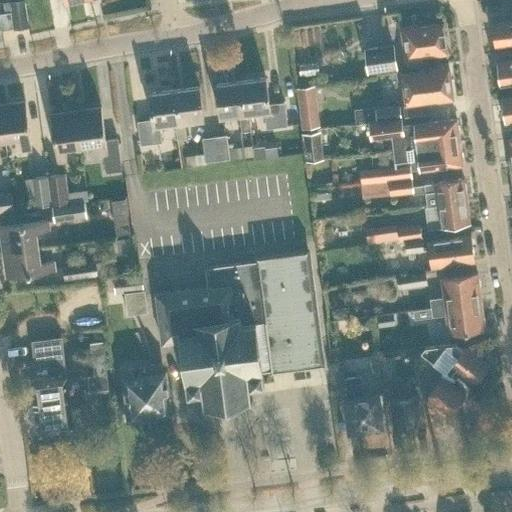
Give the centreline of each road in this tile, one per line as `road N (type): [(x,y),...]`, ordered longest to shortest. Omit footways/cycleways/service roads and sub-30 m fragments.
road 1 (residential): [(511,377),(464,0)]
road 2 (primary): [(338,494),(511,472)]
road 3 (residential): [(0,65),(170,36)]
road 4 (residential): [(170,36),(326,0)]
road 5 (primary): [(212,511),(338,494)]
road 6 (residential): [(21,511),(0,386)]
